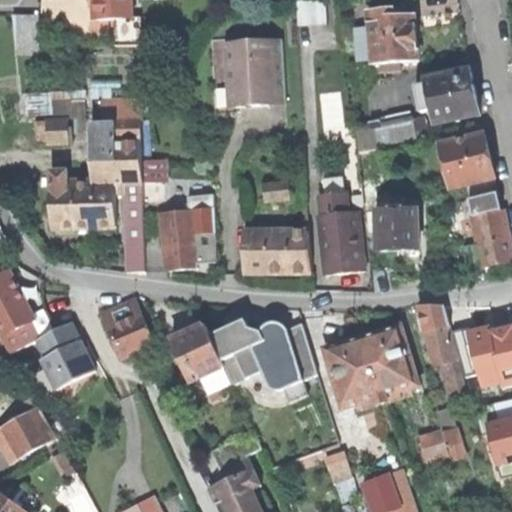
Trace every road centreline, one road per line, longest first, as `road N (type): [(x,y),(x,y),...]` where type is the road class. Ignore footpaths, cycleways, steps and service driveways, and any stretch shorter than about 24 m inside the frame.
road 1 (residential): [(0,199),(26,252),(53,270),(252,298),(511,297)]
road 2 (residential): [(483,0),(511,132)]
